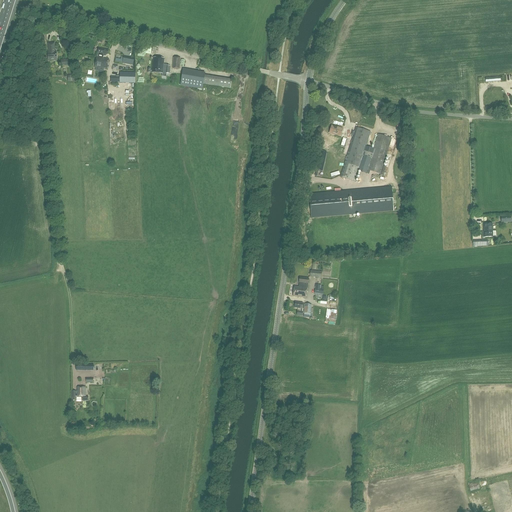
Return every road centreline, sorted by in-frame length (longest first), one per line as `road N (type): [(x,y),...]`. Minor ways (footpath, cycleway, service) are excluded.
road 1 (unclassified): [(62,269),(34,39),(41,22),(282,75)]
road 2 (tertiary): [(250,511),(308,81)]
road 3 (unclassified): [(511,117),(422,112),(308,81)]
